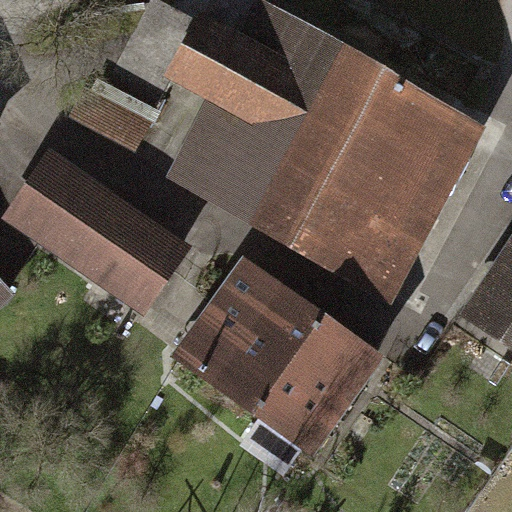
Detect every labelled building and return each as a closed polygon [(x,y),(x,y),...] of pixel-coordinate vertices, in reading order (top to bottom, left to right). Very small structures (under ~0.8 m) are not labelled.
[(211,109),(175,176),(397,294),(489,122),(271,6),(258,31),(200,0),(185,0),(146,74),(211,109)] [(146,150),(162,110),(92,83),(76,123),(146,150)] [(187,249),(53,154),(6,219),(140,314),(187,249)] [(511,226),(459,307),(511,349),(511,226)] [(246,255),(176,356),(316,463),(385,367),(246,255)] [(0,311),(16,294),(0,279),(0,311)]
